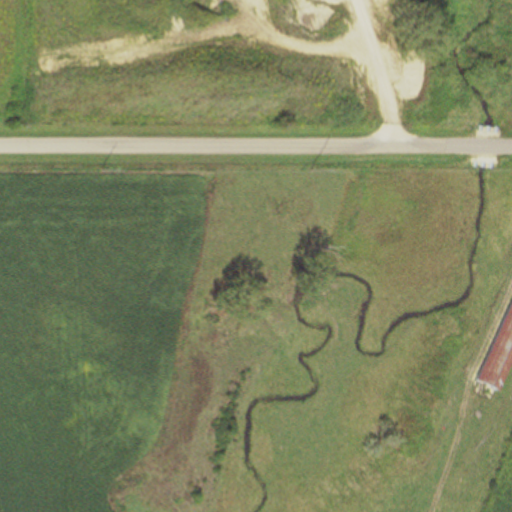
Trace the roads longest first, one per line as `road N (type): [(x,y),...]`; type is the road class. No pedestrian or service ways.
road 1 (residential): [(470,148),(0,152)]
road 2 (track): [(511,286),(469,381),(432,511)]
road 3 (track): [(395,149),(338,0)]
